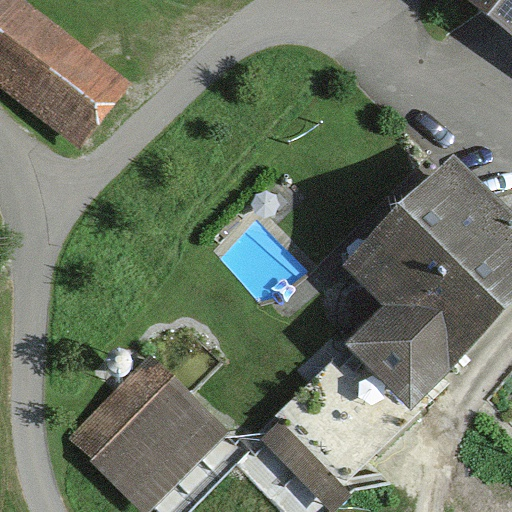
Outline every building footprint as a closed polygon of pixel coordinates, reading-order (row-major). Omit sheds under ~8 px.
[(16,0),(0,19),(0,85),(81,153),(130,95),(16,0)] [(511,0),(451,0),(511,49),(511,0)] [(511,318),(511,236),(448,173),(353,270),(396,312),(354,355),(417,416),(511,318)] [(162,511),(225,444),(147,372),(75,451),(141,511),(162,511)] [(249,461),(296,511),(332,511),(352,494),(288,425),(249,461)]
